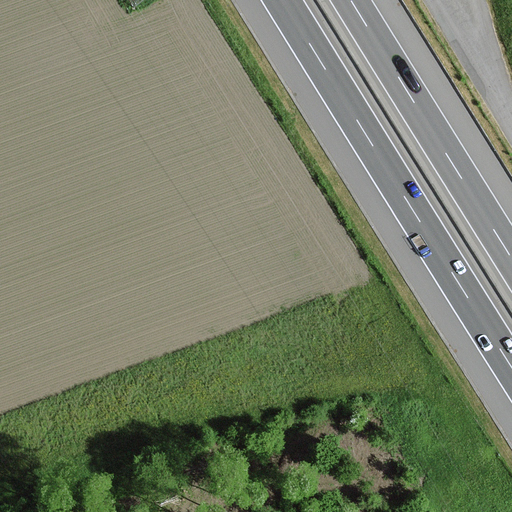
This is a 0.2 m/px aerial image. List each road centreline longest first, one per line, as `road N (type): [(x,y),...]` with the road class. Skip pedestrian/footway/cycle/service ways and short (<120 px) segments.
road 1 (motorway): [(282,0),(511,369)]
road 2 (motorway): [(511,256),(352,0)]
road 3 (unclassified): [(432,0),(511,127)]
